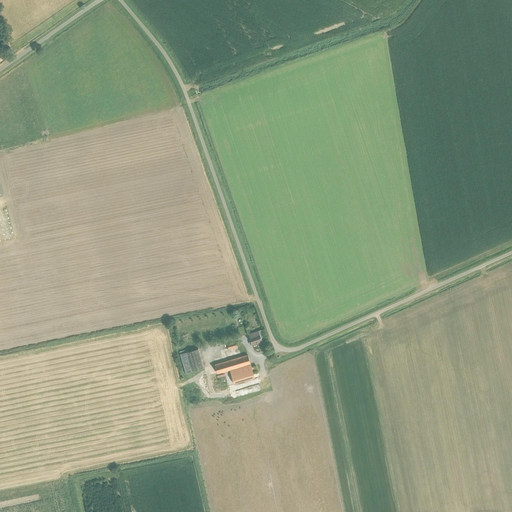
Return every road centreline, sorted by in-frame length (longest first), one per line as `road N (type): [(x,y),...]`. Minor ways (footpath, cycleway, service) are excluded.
road 1 (unclassified): [(511,252),(290,350),(276,347),(181,84),(120,0)]
road 2 (unclassified): [(0,70),(99,0)]
